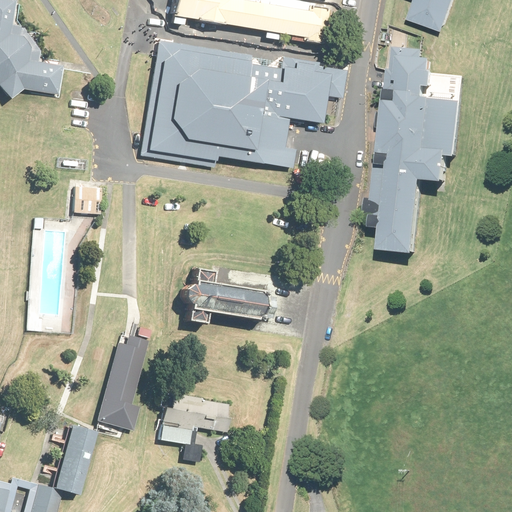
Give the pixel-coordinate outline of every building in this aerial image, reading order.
[(19,3),(0,0),(0,84),(60,94),(64,66),(41,57),(41,45),(23,31),(11,29),(19,3)] [(176,0),(173,18),(325,43),(331,10),(309,7),(307,13),(230,0),(176,0)] [(413,0),(407,19),(440,31),(451,0),(413,0)] [(160,44),(144,151),(284,172),(292,121),(325,126),(334,69),(307,65),(160,44)] [(378,201),(373,248),(407,252),(416,177),(439,180),(442,154),(451,154),(457,101),(424,97),(429,60),(417,59),(418,51),(391,48),(389,70),(384,70),(369,200),(378,201)] [(101,188),(74,186),(71,212),(98,214),(101,188)] [(277,294),(198,279),(193,309),(271,323),(277,294)] [(119,342),(99,421),(132,429),(138,406),(131,404),(148,340),(130,336),(128,344),(119,342)] [(100,395),(95,387),(78,398),(83,406),(100,395)] [(229,407),(168,396),(160,444),(200,451),(204,432),(224,435),(229,407)] [(96,431),(71,424),(53,491),(79,497),(96,431)] [(8,486),(0,483),(0,511),(59,511),(65,495),(10,480),(8,486)]
